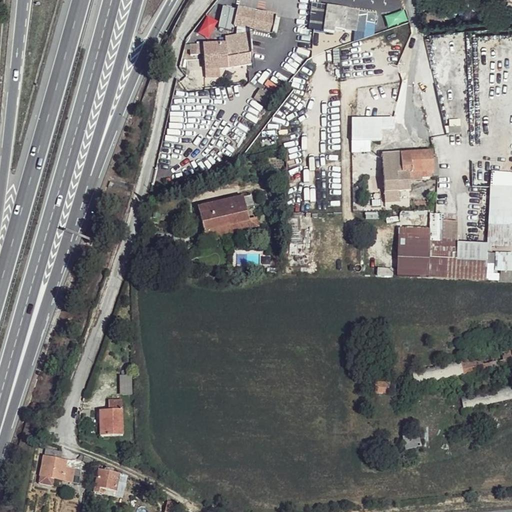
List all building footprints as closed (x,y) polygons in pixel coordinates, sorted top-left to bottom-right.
[(326,7),(323,31),(334,33),(335,30),(343,31),(346,10),(326,7)] [(444,10),(433,9),(433,24),(445,23),(444,10)] [(276,18),(238,10),(235,27),(272,35),(276,18)] [(346,10),(343,31),(363,34),(366,23),(374,24),(375,13),(346,10)] [(226,44),(227,69),(252,65),(250,34),(226,37),(226,44)] [(315,39),(313,53),(320,54),(321,40),(315,39)] [(204,56),(205,71),(227,69),(226,44),(204,45),(204,56)] [(190,46),(191,56),(204,56),(204,45),(190,46)] [(428,107),(434,136),(447,134),(440,104),(428,107)] [(352,117),(351,140),(380,141),(380,130),(393,130),(394,117),(352,117)] [(370,141),(351,140),(351,152),(370,151),(370,141)] [(430,152),(382,155),(385,192),(399,192),(412,191),(411,181),(411,173),(419,173),(419,177),(437,175),(435,158),(431,158),(430,152)] [(411,181),(420,181),(419,177),(419,173),(411,173),(411,181)] [(199,234),(201,242),(253,228),(244,195),(236,196),(243,222),(199,234)] [(192,208),(199,234),(243,222),(236,196),(192,208)] [(401,213),(402,275),(496,281),(497,255),(491,255),(492,246),(462,244),(463,223),(448,222),(448,217),(434,216),(434,212),(403,211),(401,213)] [(511,353),(461,364),(464,376),(511,366),(511,353)] [(461,362),(414,373),(417,387),(464,376),(461,364),(461,362)] [(120,395),(132,394),(131,375),(119,376),(120,395)] [(390,385),(376,386),(376,397),(390,397),(390,385)] [(511,386),(462,401),(466,413),(511,401),(511,386)] [(97,416),(99,439),(121,438),(118,403),(104,404),(104,415),(97,416)] [(405,449),(421,446),(419,430),(402,433),(405,449)] [(63,453),(46,450),(45,458),(61,461),(63,453)] [(61,461),(45,458),(42,477),(64,481),(66,468),(68,461),(61,461)] [(81,470),(66,468),(64,481),(71,482),(73,475),(80,476),(81,470)] [(105,471),(99,470),(95,493),(114,497),(119,475),(113,473),(105,471)] [(172,511),(174,503),(166,503),(164,511),(172,511)]
